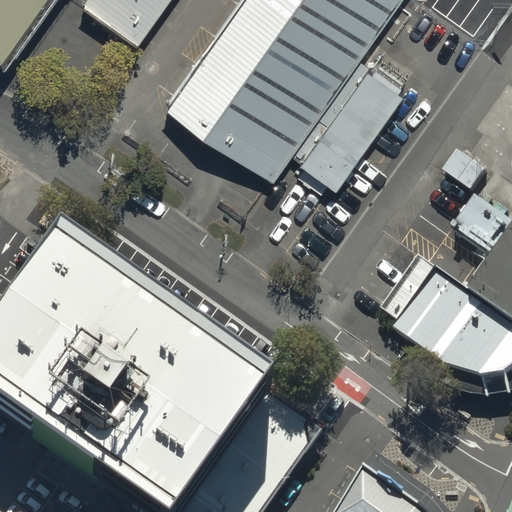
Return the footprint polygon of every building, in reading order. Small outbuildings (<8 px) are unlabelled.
[(49,0),(0,0),(0,38),(15,49),(49,0)] [(166,0),(91,0),(84,11),(135,46),(166,0)] [(365,52),(400,0),(238,0),(170,98),(240,147),(281,174),(297,150),(365,52)] [(404,90),(365,52),(297,150),(337,184),(404,90)] [(489,172),(461,151),(446,173),(474,193),(489,172)] [(511,379),(511,242),(473,298),(442,277),(401,337),(466,380),(511,380),(511,379)] [(58,247),(0,328),(0,418),(133,511),(264,511),(311,444),(306,421),(58,247)] [(133,511),(0,418),(0,511),(133,511)] [(417,511),(367,478),(345,511),(417,511)]
